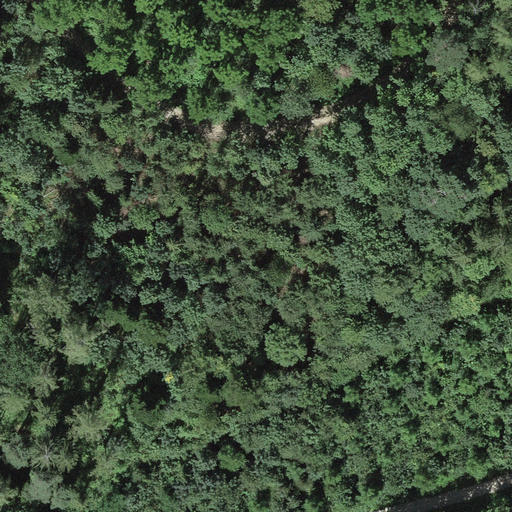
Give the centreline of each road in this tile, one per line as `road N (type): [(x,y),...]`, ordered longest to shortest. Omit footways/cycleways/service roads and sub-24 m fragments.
road 1 (track): [(25,0),(125,90),(176,119),(245,137),(295,130),(379,89),(415,55),(448,0)]
road 2 (track): [(511,477),(393,511)]
